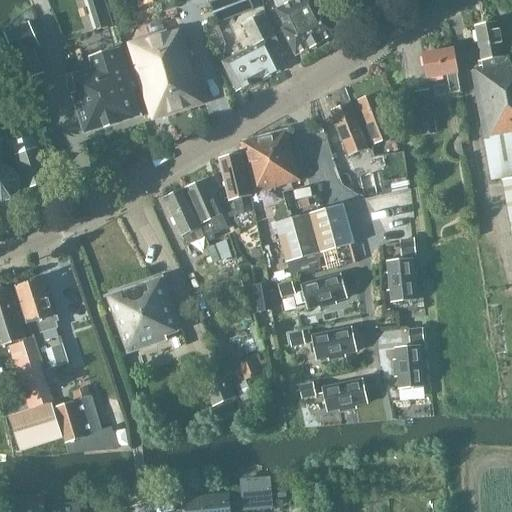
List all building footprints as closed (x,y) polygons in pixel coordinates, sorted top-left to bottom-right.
[(254,9),(250,0),(208,0),(210,3),(217,23),(254,9)] [(315,0),(297,0),(295,1),(318,46),(324,43),(323,41),(335,35),(337,34),(336,33),(324,9),(320,11),(315,0)] [(358,0),(361,8),(378,2),(377,0),(358,0)] [(318,46),(295,1),(279,10),(287,27),(284,29),(295,53),(296,55),(310,48),(311,49),(318,46)] [(237,91),(282,68),(273,51),(281,46),(265,14),(243,25),(254,47),(223,62),(237,91)] [(490,181),(511,177),(511,67),(511,64),(505,64),(498,22),(475,27),(483,69),(472,71),(485,140),(483,141),(490,181)] [(29,23),(4,34),(25,82),(43,73),(33,49),(39,46),(29,23)] [(147,121),(204,104),(182,30),(167,35),(166,31),(134,41),(131,30),(121,33),(147,121)] [(77,92),(71,94),(83,134),(83,135),(141,117),(140,116),(119,48),(89,58),(92,69),(71,75),(77,92)] [(450,94),(461,92),(454,49),(424,54),(428,77),(447,74),(450,94)] [(432,120),(427,90),(415,92),(419,122),(432,120)] [(374,143),(392,136),(375,94),(358,101),(374,143)] [(349,156),(368,148),(351,103),(331,111),(349,156)] [(240,143),(254,194),(299,181),(285,131),(240,143)] [(0,202),(1,203),(1,205),(6,206),(6,203),(11,201),(12,203),(15,202),(14,199),(19,193),(22,193),(23,189),(46,182),(34,136),(13,142),(23,179),(21,180),(15,172),(17,170),(15,169),(14,171),(7,168),(7,166),(3,164),(3,140),(0,133),(0,202)] [(241,155),(221,159),(219,160),(228,200),(222,202),(229,218),(242,215),(238,199),(251,196),(241,155)] [(358,180),(349,157),(333,163),(341,186),(358,180)] [(380,183),(382,195),(408,189),(406,178),(380,183)] [(221,215),(222,214),(206,179),(186,188),(210,241),(214,239),(213,236),(227,229),(221,215)] [(511,179),(501,181),(511,240),(511,179)] [(206,237),(202,228),(184,189),(166,198),(183,235),(180,236),(185,247),(206,237)] [(275,224),(280,241),(286,264),(353,245),(342,205),(275,224)] [(489,226),(476,228),(478,248),(491,246),(489,226)] [(401,244),(402,256),(415,255),(414,243),(401,244)] [(357,251),(341,255),(344,266),(360,263),(357,251)] [(415,300),(411,260),(387,262),(388,274),(386,274),(388,291),(390,290),(392,302),(415,300)] [(346,298),(340,275),(301,286),(308,309),(319,306),(320,308),(335,304),(335,301),(346,298)] [(166,336),(182,330),(162,276),(103,297),(123,354),(166,338),(166,336)] [(41,331),(57,325),(42,278),(17,286),(29,323),(38,320),(41,331)] [(291,282),(278,286),(282,298),(294,294),(291,282)] [(271,284),(256,285),(258,312),(271,310),(273,309),(271,284)] [(511,286),(489,290),(491,305),(511,301),(511,286)] [(0,335),(3,345),(26,338),(11,288),(0,290),(0,335)] [(356,352),(351,329),(312,337),(317,360),(328,358),(329,360),(345,357),(344,354),(356,352)] [(422,330),(409,331),(410,343),(423,342),(422,330)] [(302,332),(288,335),(292,349),(305,345),(302,332)] [(9,347),(25,396),(5,402),(10,416),(9,417),(19,452),(62,439),(51,403),(31,340),(9,347)] [(424,386),(419,346),(395,349),(397,361),(394,361),(396,377),(398,377),(400,389),(424,386)] [(238,362),(225,367),(234,387),(244,383),(243,380),(267,371),(264,350),(238,360),(238,362)] [(232,391),(231,388),(223,368),(200,377),(212,408),(233,400),(230,392),(232,391)] [(367,404),(362,380),(323,388),(328,412),(339,409),(340,412),(356,409),(355,406),(367,404)] [(313,383),(299,386),(302,400),(316,397),(313,383)] [(89,397),(55,408),(66,443),(100,432),(89,397)] [(271,478),(244,481),(247,511),(274,509),(271,478)] [(229,511),(228,495),(187,499),(188,511),(229,511)] [(44,497),(9,499),(9,511),(80,511),(80,505),(44,506),(44,497)]
